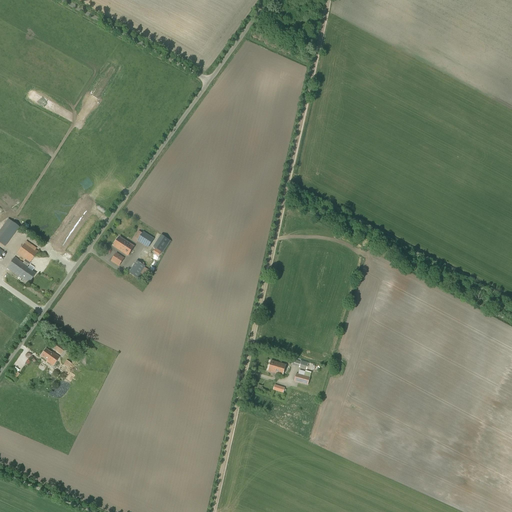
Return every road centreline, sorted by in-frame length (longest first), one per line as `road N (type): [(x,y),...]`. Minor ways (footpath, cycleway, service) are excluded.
road 1 (track): [(213,511),(328,0)]
road 2 (unclassified): [(0,372),(209,80)]
road 3 (unclassified): [(209,80),(62,0)]
